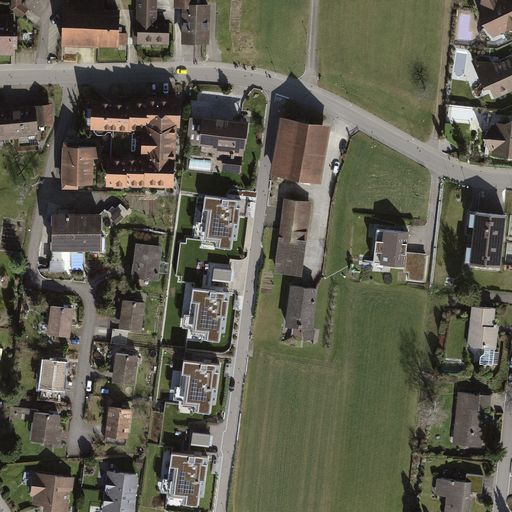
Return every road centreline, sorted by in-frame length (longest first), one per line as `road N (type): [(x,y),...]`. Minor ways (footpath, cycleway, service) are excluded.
road 1 (residential): [(276,85),(221,511)]
road 2 (residential): [(71,76),(32,275),(91,295),(74,449)]
road 3 (residential): [(276,85),(203,73),(71,76)]
road 4 (residential): [(429,159),(449,0)]
road 5 (residential): [(429,159),(305,94)]
